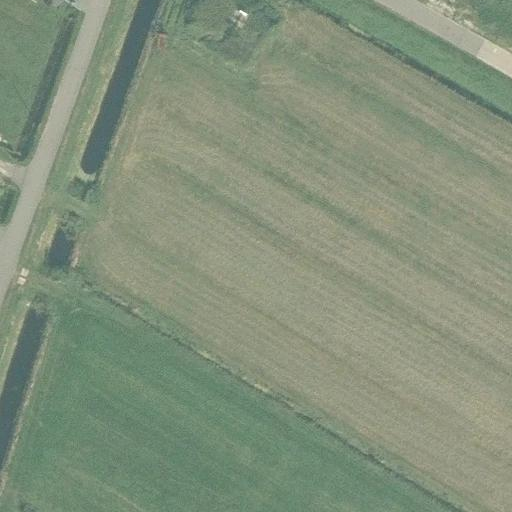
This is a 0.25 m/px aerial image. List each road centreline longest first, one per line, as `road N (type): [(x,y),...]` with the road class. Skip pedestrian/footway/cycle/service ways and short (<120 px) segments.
road 1 (unclassified): [(12,250),(99,0)]
road 2 (residential): [(12,250),(178,312)]
road 3 (unclassified): [(511,66),(395,0)]
